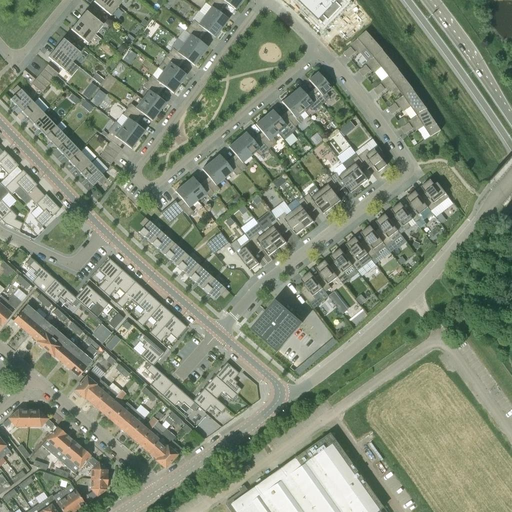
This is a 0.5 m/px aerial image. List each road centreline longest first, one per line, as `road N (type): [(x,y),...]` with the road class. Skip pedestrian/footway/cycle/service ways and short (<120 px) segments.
road 1 (residential): [(265,0),(137,170),(137,181),(158,191),(320,51)]
road 2 (residential): [(320,51),(368,106),(407,164),(404,175),(257,289),(218,332)]
road 3 (unclassified): [(280,394),(300,390),(415,296),(511,177)]
road 4 (primary): [(406,0),(511,145)]
road 5 (unclassified): [(158,490),(30,380)]
road 6 (residential): [(158,490),(264,415),(280,394)]
road 7 (residential): [(105,232),(0,121)]
road 8 (residential): [(218,332),(105,232)]
road 9 (primary): [(511,116),(428,0)]
road 10 (residential): [(0,231),(61,261),(76,260),(105,232)]
road 11 (track): [(439,269),(511,365)]
